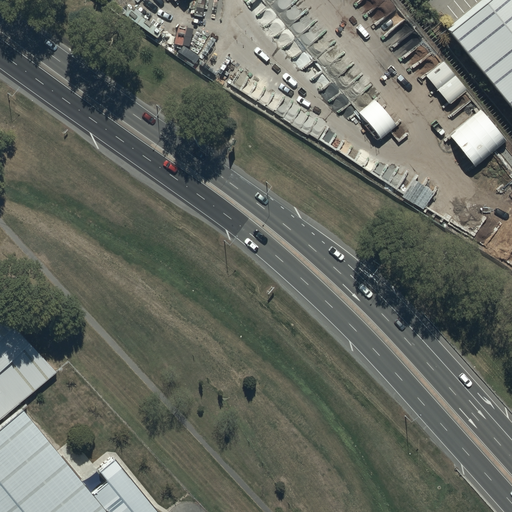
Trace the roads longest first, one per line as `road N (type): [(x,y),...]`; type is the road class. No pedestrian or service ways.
road 1 (trunk): [(511,503),(299,276),(0,53)]
road 2 (trunk): [(0,16),(290,229),(511,457)]
